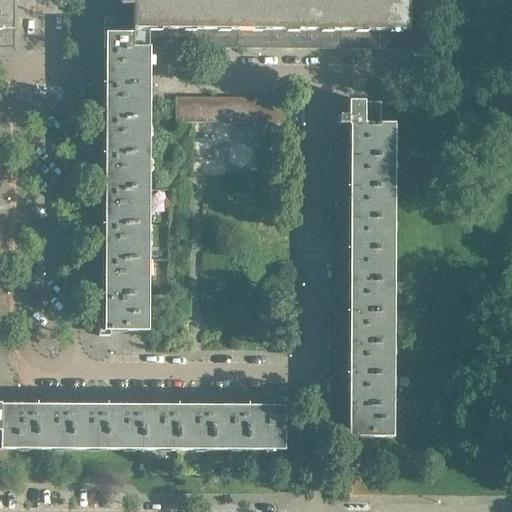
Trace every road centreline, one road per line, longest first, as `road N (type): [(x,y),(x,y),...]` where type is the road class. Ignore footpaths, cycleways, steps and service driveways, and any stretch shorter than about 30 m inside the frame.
road 1 (residential): [(73,372),(24,372),(23,73)]
road 2 (residential): [(73,372),(73,75),(46,55)]
road 3 (residential): [(314,374),(316,75)]
road 4 (residential): [(314,374),(73,372)]
road 5 (residential): [(511,74),(316,75)]
road 6 (residential): [(316,75),(167,75)]
road 7 (residential): [(314,511),(314,374)]
